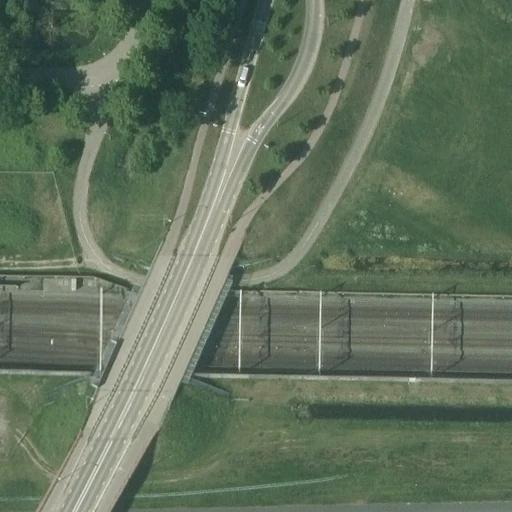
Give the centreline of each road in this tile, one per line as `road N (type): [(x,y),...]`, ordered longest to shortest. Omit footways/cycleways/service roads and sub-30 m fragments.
road 1 (secondary): [(195,253),(258,132),(303,73),(316,0)]
road 2 (secondary): [(76,511),(195,253)]
road 3 (secondary): [(266,0),(195,253)]
road 4 (unclassified): [(103,73),(81,190),(92,248)]
